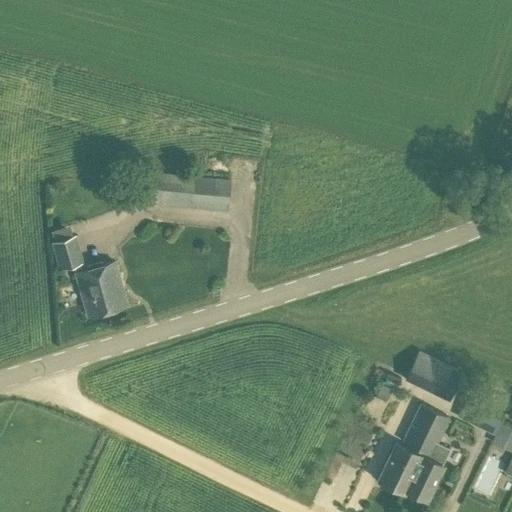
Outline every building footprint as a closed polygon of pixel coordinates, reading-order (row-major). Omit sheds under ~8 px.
[(160,173),(145,171),(142,203),(158,204),(160,173)] [(228,211),(231,179),(196,176),(193,208),(228,211)] [(83,261),(76,234),(51,241),(59,269),(73,265),(75,271),(74,272),(86,317),(129,305),(116,260),(84,269),(82,262),(83,261)] [(437,395),(451,365),(419,349),(404,379),(437,395)] [(494,434),(504,413),(467,396),(457,417),(494,434)] [(431,456),(437,443),(450,417),(420,402),(399,443),(396,442),(378,480),(404,492),(405,489),(415,468),(401,462),(409,445),(431,456)] [(415,468),(405,489),(426,499),(442,463),(450,448),(437,443),(431,456),(409,445),(401,462),(415,468)]
